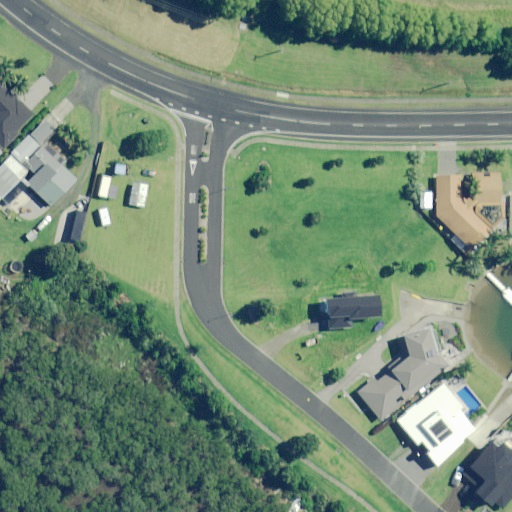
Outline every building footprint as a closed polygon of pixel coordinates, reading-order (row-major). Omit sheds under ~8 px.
[(31,116),(0,86),(0,146),(2,148),(31,116)] [(0,200),(1,199),(16,213),(34,195),(49,209),(74,182),(58,167),(62,163),(42,144),(52,133),(41,122),(0,165),(0,200)] [(498,219),(498,203),(498,177),(433,174),(431,219),(436,220),(468,249),(488,227),(498,219)] [(429,193),(418,193),(418,209),(429,209),(429,193)] [(401,355),(384,369),(387,372),(375,383),(371,378),(355,391),(379,421),(397,407),(392,401),(399,395),(403,401),(446,367),(439,359),(429,328),(426,329),(397,338),(401,355)] [(455,412),(464,405),(453,392),(463,384),(455,373),(395,421),(414,446),(422,440),(441,464),(456,452),(451,445),(470,430),(455,412)] [(511,496),(511,449),(509,453),(499,444),(495,450),(488,444),(461,475),(476,488),(472,493),(488,507),(491,503),(500,510),(511,496)]
